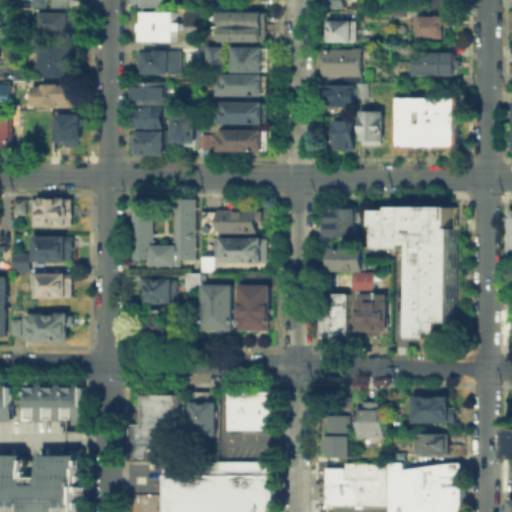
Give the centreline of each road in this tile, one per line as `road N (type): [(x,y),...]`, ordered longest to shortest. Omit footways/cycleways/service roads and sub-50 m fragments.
road 1 (residential): [(295,511),(300,0)]
road 2 (residential): [(0,174),(511,177)]
road 3 (residential): [(486,511),(489,0)]
road 4 (residential): [(107,511),(110,0)]
road 5 (residential): [(0,363),(511,365)]
